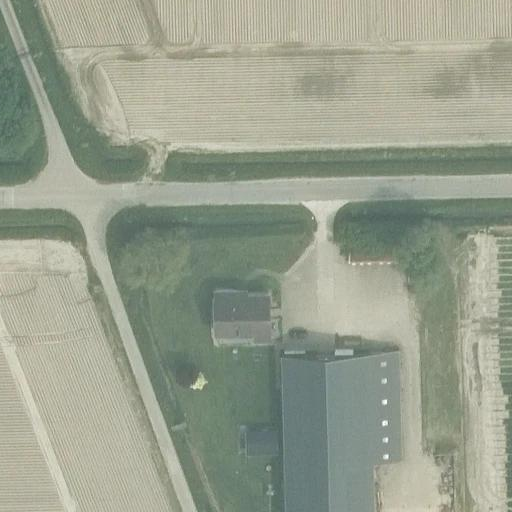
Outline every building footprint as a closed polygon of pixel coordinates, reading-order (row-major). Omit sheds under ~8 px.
[(405,250),(350,251),(351,261),(405,260),(405,250)] [(408,271),(418,271),(418,261),(408,261),(408,271)] [(253,340),(270,339),(269,294),(236,295),(236,290),(216,291),(217,333),(253,332),(253,340)] [(285,511),(373,511),(372,461),(400,460),(397,349),(281,352),(285,511)] [(277,428),(256,428),(257,453),(277,452),(277,428)]
